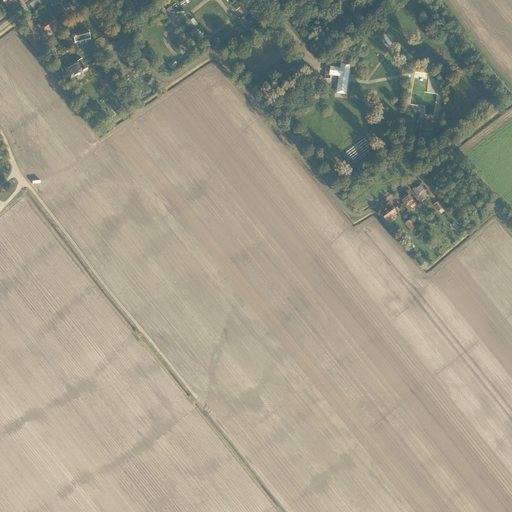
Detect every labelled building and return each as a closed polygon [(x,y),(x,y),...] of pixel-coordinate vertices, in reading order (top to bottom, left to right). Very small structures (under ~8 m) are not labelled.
[(171,7),(168,9),(173,15),(174,15),(175,16),(184,15),(184,13),(183,9),(174,11),(172,9),(171,7)] [(253,17),(258,22),(261,20),(263,17),(259,12),(256,15),(253,17)] [(246,21),(243,17),(239,20),(249,32),(257,26),(250,18),(246,21)] [(45,34),(57,25),(53,18),(41,26),(39,23),(36,26),(42,36),(43,36),(42,38),(43,39),(45,39),(47,37),(47,36),(46,35),(45,35),(45,34)] [(91,39),(88,31),(73,35),(75,43),(91,39)] [(28,35),(33,42),(37,39),(33,32),(28,35)] [(221,46),(223,39),(216,38),(214,45),(221,46)] [(117,50),(121,47),(116,39),(111,42),(117,50)] [(88,70),(82,59),(65,69),(71,79),(88,70)] [(325,75),(324,79),(330,80),(330,76),(338,77),(336,94),(346,95),(350,65),(340,64),(339,69),(331,68),(331,64),(326,63),(325,73),(326,73),(325,75)] [(420,129),(432,131),(433,126),(426,125),(426,123),(421,122),(420,129)] [(422,194),(425,192),(420,185),(412,190),(417,197),(421,202),(426,198),(424,195),(423,195),(422,194)] [(416,206),(407,193),(400,199),(406,206),(408,205),(410,206),(412,208),(416,206)] [(433,205),(438,211),(445,207),(440,201),(438,203),(437,202),(433,205)] [(393,217),(392,216),(396,213),(391,207),(387,209),(387,208),(384,210),(384,211),(381,214),(386,220),(389,218),(390,219),(393,217)] [(416,226),(410,220),(405,224),(411,231),(416,226)]
